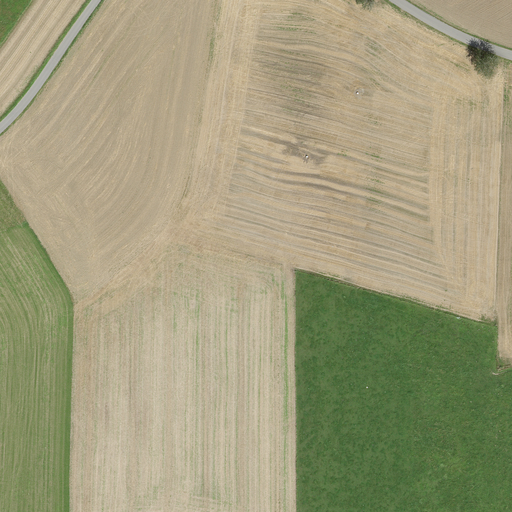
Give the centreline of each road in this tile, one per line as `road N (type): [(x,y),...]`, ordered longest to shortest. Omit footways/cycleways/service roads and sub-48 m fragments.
road 1 (unclassified): [(0,126),(92,0)]
road 2 (unclassified): [(397,0),(464,38),(511,53)]
